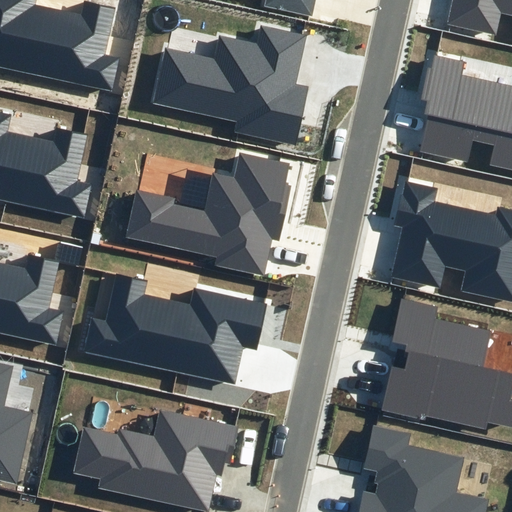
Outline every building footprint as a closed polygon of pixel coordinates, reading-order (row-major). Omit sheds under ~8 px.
[(0,0),(0,67),(112,92),(120,57),(105,54),(115,8),(85,2),(82,15),(35,4),(35,0),(0,0)] [(266,0),(265,5),(313,16),(316,0),(266,0)] [(511,0),(451,0),(446,24),(496,35),(501,12),(511,14),(511,0)] [(296,84),(307,35),(261,25),(257,43),(219,35),(214,58),(165,47),(153,103),(236,121),(233,131),(295,145),(308,87),(296,84)] [(488,166),(511,170),(511,85),(461,75),(464,62),(436,56),(437,52),(428,50),(417,99),(427,101),(424,115),(427,116),(419,152),(468,163),(473,141),(493,146),(488,166)] [(0,199),(85,218),(93,183),(77,180),(88,135),(58,128),(55,141),(8,130),(11,114),(0,111),(0,199)] [(215,264),(264,275),(272,239),(279,241),(292,186),(288,185),(288,182),(285,182),(289,165),(240,154),(235,178),(213,173),(204,211),(174,204),(176,198),(138,190),(127,237),(217,257),(215,264)] [(462,289),(511,300),(511,209),(498,206),(496,215),(435,201),(438,189),(406,181),(403,194),(401,193),(394,225),(402,227),(390,276),(439,287),(444,265),(466,270),(462,289)] [(0,332),(57,345),(65,311),(50,307),(60,262),(30,255),(27,268),(0,261),(0,332)] [(91,317),(83,351),(236,385),(244,347),(257,350),(267,304),(194,288),(190,304),(143,294),(145,281),(116,275),(106,320),(91,317)] [(423,413),(485,427),(487,421),(511,426),(511,400),(509,400),(511,385),(511,374),(482,368),(491,329),(437,317),(439,306),(401,298),(392,342),(406,345),(405,350),(398,348),(394,366),(391,365),(381,410),(421,419),(423,413)] [(0,480),(16,484),(32,414),(4,407),(13,367),(0,363),(0,480)] [(230,463),(238,427),(160,410),(154,437),(119,429),(118,434),(83,426),(73,473),(100,479),(98,488),(206,511),(208,511),(216,475),(221,476),(224,462),(230,463)] [(485,511),(488,500),(456,493),(464,458),(409,445),(411,433),(373,425),(363,469),(376,472),(373,483),(378,484),(376,494),(364,491),(358,511),(485,511)]
